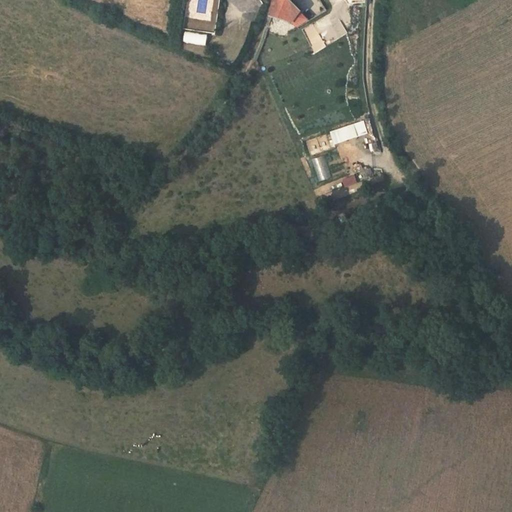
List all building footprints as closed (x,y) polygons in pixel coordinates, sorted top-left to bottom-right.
[(275,0),(274,8),(271,16),(288,21),(292,24),(298,28),(310,21),(289,0),(275,0)] [(209,34),(185,30),(184,42),(207,46),(209,34)] [(329,131),(334,144),(368,133),(364,120),(329,131)] [(325,155),(310,159),(316,182),(331,178),(325,155)] [(355,175),(343,179),(345,187),(357,183),(355,175)] [(320,194),(344,188),(342,180),(326,184),(325,181),(317,183),(320,194)]
